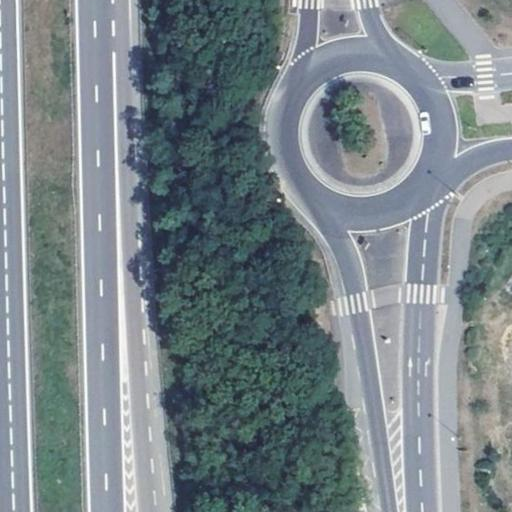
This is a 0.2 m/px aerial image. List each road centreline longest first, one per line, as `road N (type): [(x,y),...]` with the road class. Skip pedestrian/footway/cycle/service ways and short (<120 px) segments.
road 1 (motorway): [(0,0),(14,511)]
road 2 (motorway): [(150,511),(131,279),(94,72)]
road 3 (motorway): [(105,511),(94,72)]
road 4 (secondary): [(411,511),(419,187)]
road 5 (secondary): [(326,207),(356,303),(394,511)]
road 6 (secondary): [(305,77),(282,114),(283,158),(307,195),(326,207)]
